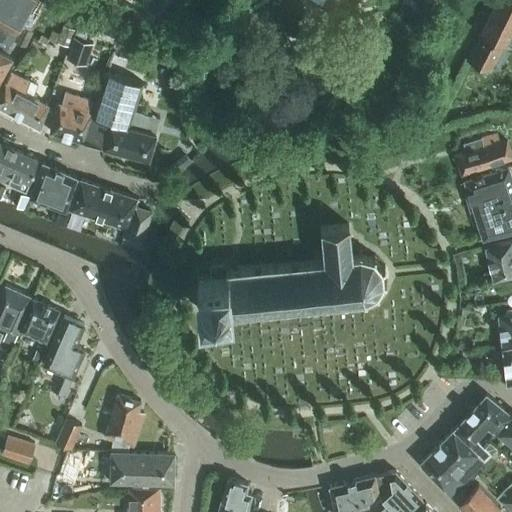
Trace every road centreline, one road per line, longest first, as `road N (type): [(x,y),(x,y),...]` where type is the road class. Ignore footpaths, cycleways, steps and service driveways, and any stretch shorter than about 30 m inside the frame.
road 1 (unclassified): [(203,450),(139,380),(60,264),(0,236)]
road 2 (residential): [(157,196),(0,123)]
road 3 (unclassified): [(396,454),(473,384),(511,390)]
